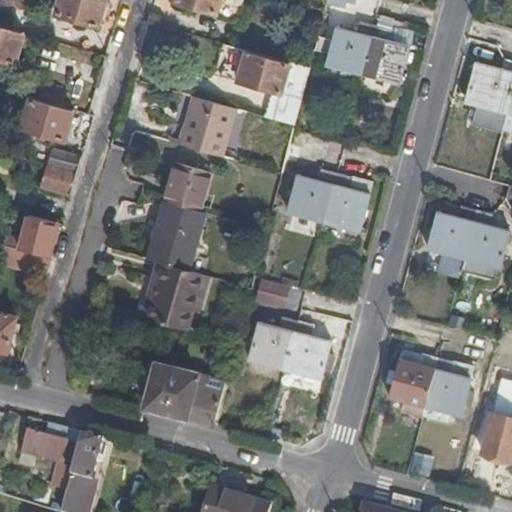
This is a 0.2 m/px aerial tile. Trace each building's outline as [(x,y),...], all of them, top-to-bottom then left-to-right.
[(94,28),(101,0),(54,0),(51,14),(94,28)] [(169,0),(212,12),(215,0),(169,0)] [(324,0),(324,3),(344,9),(346,2),(353,4),(354,0),(324,0)] [(325,65),(362,74),(375,27),(358,22),(355,31),(336,24),(325,65)] [(375,27),(362,74),(396,83),(406,45),(388,40),(389,31),(375,27)] [(0,60),(15,66),(23,35),(0,28),(0,60)] [(388,40),(406,45),(408,35),(389,31),(388,40)] [(246,51),(224,45),(216,76),(268,91),(261,117),(273,121),(292,126),(307,69),(246,51)] [(509,110),(511,97),(511,62),(503,60),(500,69),(476,62),(466,98),(509,110)] [(171,141),(219,155),(231,109),(190,97),(180,134),(173,133),(171,141)] [(59,141),(67,112),(27,99),(19,129),(59,141)] [(290,146),(286,161),(296,163),(299,148),(290,146)] [(46,168),(72,176),(78,157),(52,149),(46,168)] [(174,162),(163,200),(165,201),(197,210),(207,172),(174,162)] [(39,191),(66,199),(72,176),(46,168),(39,191)] [(286,213),(323,223),(336,174),(318,169),(316,179),(297,175),(286,213)] [(336,174),(323,223),(357,232),(369,181),(351,176),(351,178),(336,174)] [(190,271),(206,212),(197,210),(165,201),(149,259),(157,261),(190,271)] [(459,208),(443,204),(441,212),(457,215),(459,208)] [(425,249),(465,260),(479,211),(459,206),(459,208),(457,215),(441,212),(436,210),(425,249)] [(479,211),(465,260),(496,269),(506,229),(488,224),(491,214),(479,211)] [(46,248),(52,226),(28,219),(22,241),(46,248)] [(15,241),(0,237),(0,247),(19,252),(20,246),(14,244),(15,241)] [(21,273),(44,279),(49,260),(25,254),(21,273)] [(147,320),(187,331),(192,313),(199,313),(209,276),(190,271),(157,261),(148,292),(154,293),(147,320)] [(257,301),(290,309),(295,285),(262,278),(257,301)] [(148,292),(140,318),(147,320),(154,293),(148,292)] [(15,319),(0,315),(0,354),(5,356),(15,319)] [(247,362),(283,372),(297,322),(280,318),(277,327),(258,323),(247,362)] [(464,324),(452,320),(449,330),(461,333),(464,324)] [(297,322),(283,372),(318,381),(328,342),(308,336),(310,326),(297,322)] [(400,413),(422,420),(425,408),(439,359),(400,349),(394,372),(390,384),(387,398),(403,402),(400,413)] [(439,359),(425,408),(457,417),(469,368),(439,359)] [(145,407),(214,425),(217,415),(221,401),(201,396),(202,385),(195,383),(196,377),(156,367),(145,407)] [(390,384),(394,372),(388,370),(384,382),(390,384)] [(202,385),(201,396),(221,401),(226,382),(197,375),(196,377),(195,383),(202,385)] [(511,459),(511,417),(494,412),(483,452),(511,459)] [(75,461),(84,425),(58,418),(56,430),(29,423),(23,447),(25,447),(39,451),(75,461)] [(101,450),(105,431),(84,425),(75,461),(64,508),(77,511),(90,511),(95,493),(90,491),(101,450)] [(36,462),(39,451),(25,447),(22,458),(36,462)] [(105,451),(101,450),(90,491),(95,493),(90,511),(95,511),(102,489),(96,487),(105,451)] [(427,465),(415,461),(412,473),(424,476),(427,465)] [(266,511),(270,502),(212,484),(203,511),(266,511)] [(421,511),(364,497),(360,511),(421,511)] [(55,511),(57,508),(24,499),(20,511),(55,511)]
